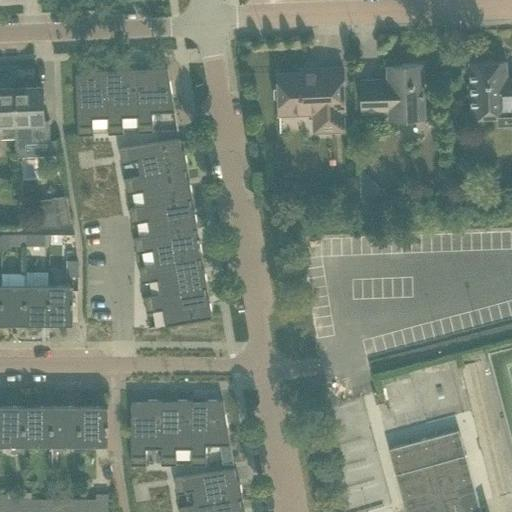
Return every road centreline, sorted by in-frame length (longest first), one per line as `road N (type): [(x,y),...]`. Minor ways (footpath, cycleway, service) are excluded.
road 1 (residential): [(263,368),(208,26)]
road 2 (residential): [(208,26),(511,13)]
road 3 (residential): [(0,365),(263,368)]
road 4 (residential): [(0,34),(208,26)]
road 5 (residential): [(288,511),(263,368)]
